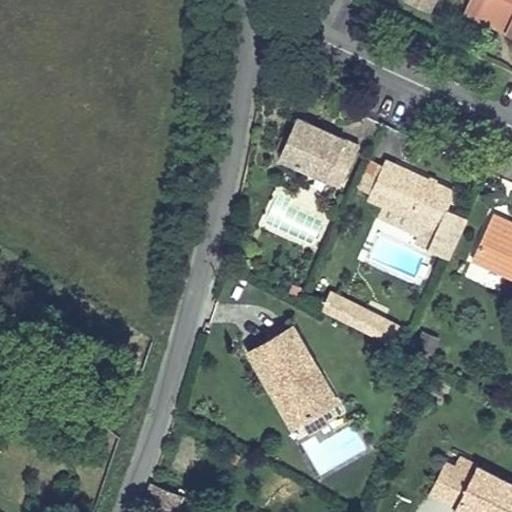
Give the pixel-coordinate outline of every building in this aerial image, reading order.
[(511,0),(480,0),(478,4),(509,19),(505,28),(511,30),(511,0)] [(475,13),(505,28),(509,19),(478,4),(475,13)] [(360,142),(296,112),(276,152),(327,177),(333,163),(346,169),(360,142)] [(453,189),(386,158),(368,195),(436,227),(453,189)] [(511,218),(495,211),(473,258),(511,276),(511,228),(508,227),(511,218)] [(330,288),(320,310),(391,343),(401,321),(330,288)] [(285,328),(240,354),(262,392),(271,387),(293,425),(329,404),(285,328)] [(271,387),(262,392),(284,430),(293,425),(271,387)] [(471,478),(448,466),(431,497),(453,508),(451,511),(511,511),(511,489),(474,470),(471,478)] [(178,482),(149,472),(141,501),(169,510),(178,482)]
